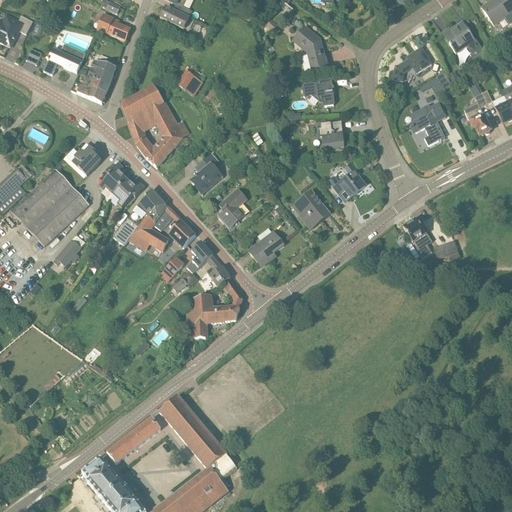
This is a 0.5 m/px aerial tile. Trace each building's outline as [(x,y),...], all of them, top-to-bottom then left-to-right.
[(164,0),(164,1),(176,7),(174,12),(186,17),(189,19),(192,13),(183,9),(187,0),(164,0)] [(495,1),(482,10),(486,15),(485,15),(486,18),(487,17),(492,24),(504,16),(507,20),(511,16),(511,1),(511,0),(501,0),(497,4),(495,1)] [(110,4),(107,11),(117,16),(120,9),(110,4)] [(166,8),(160,20),(183,31),(189,19),(186,17),(174,12),(166,8)] [(0,23),(0,44),(4,47),(5,45),(10,48),(18,32),(26,36),(32,24),(21,17),(18,23),(5,17),(2,24),(0,23)] [(104,17),(98,31),(126,43),(131,32),(118,26),(119,23),(104,17)] [(272,21),(266,28),(272,34),(278,27),(272,21)] [(449,32),(443,36),(457,55),(467,48),(472,56),(481,50),(474,40),(473,40),(468,33),(462,25),(450,33),(449,32)] [(304,29),(293,44),(305,54),(310,72),(326,68),(320,41),(304,29)] [(48,63),(44,73),(52,77),(57,66),(77,75),(86,56),(65,46),(61,54),(53,50),(47,63),(48,63)] [(397,69),(393,80),(403,81),(404,76),(413,71),(417,76),(432,66),(421,50),(414,54),(415,56),(397,69)] [(31,51),(26,62),(37,67),(42,56),(31,51)] [(94,62),(89,75),(100,79),(96,88),(108,92),(110,88),(116,70),(94,62)] [(185,73),(177,87),(185,92),(194,79),(190,76),(185,73)] [(444,74),(435,79),(444,92),(452,87),(444,74)] [(81,86),(77,95),(102,106),(108,92),(96,88),(100,79),(89,75),(88,78),(88,79),(85,87),(81,86)] [(280,81),(273,83),(274,90),(282,88),(280,81)] [(303,85),(302,87),(304,98),(305,99),(309,99),(310,97),(311,97),(315,97),(318,99),(318,103),(321,105),(323,105),(323,107),(325,108),(334,107),(332,95),(333,93),(332,88),(330,88),(329,82),(317,84),(316,85),(315,84),(303,85)] [(183,140),(190,135),(178,126),(166,105),(164,106),(154,88),(123,105),(121,106),(136,147),(147,161),(156,170),(163,162),(183,139),(183,140)] [(482,95),(488,107),(493,104),(492,104),(487,92),(482,95)] [(468,109),(464,112),(469,121),(468,122),(472,131),(475,130),(479,138),(485,135),(485,136),(486,136),(487,136),(488,136),(489,136),(489,135),(490,135),(490,134),(490,133),(491,132),(483,116),(481,110),(488,107),(482,95),(482,96),(481,95),(474,98),(477,104),(468,108),(468,109)] [(511,114),(504,98),(492,104),(493,104),(503,126),(511,121),(511,114)] [(413,123),(409,126),(414,135),(425,130),(428,138),(424,140),(428,148),(445,139),(437,124),(446,119),(439,104),(430,109),(429,107),(410,117),(413,123)] [(321,130),(319,131),(320,138),(322,138),(323,150),(344,148),(342,123),(321,125),(321,130)] [(257,135),(252,138),(258,147),(263,144),(257,135)] [(77,160),(74,163),(80,169),(88,177),(101,163),(95,157),(96,155),(89,149),(83,156),(79,153),(75,158),(77,160)] [(204,172),(190,183),(202,196),(223,178),(214,168),(219,163),(212,155),(199,166),(204,172)] [(259,161),(251,168),(254,173),(263,165),(259,161)] [(111,176),(99,189),(103,193),(106,190),(113,197),(126,181),(121,177),(126,172),(118,165),(109,175),(111,176)] [(335,178),(328,183),(338,196),(344,192),(350,200),(358,194),(358,193),(365,187),(354,173),(356,172),(351,166),(344,171),(348,177),(340,184),(335,178)] [(22,167),(0,187),(0,207),(13,195),(19,202),(26,195),(20,189),(32,178),(22,167)] [(56,171),(11,213),(44,249),(89,207),(56,171)] [(126,181),(113,197),(120,204),(118,206),(122,210),(134,198),(135,200),(145,190),(137,183),(133,187),(126,181)] [(222,214),(218,218),(218,219),(226,228),(229,231),(245,217),(239,209),(248,202),(238,191),(220,207),(224,212),(222,213),(222,214)] [(137,209),(113,241),(123,249),(132,236),(145,218),(149,211),(147,209),(157,197),(152,192),(146,199),(137,209)] [(311,193),(292,208),(311,231),(310,229),(318,222),(319,224),(330,216),(311,193)] [(149,211),(145,218),(153,225),(160,232),(175,217),(167,208),(160,200),(157,197),(147,209),(149,211)] [(145,218),(132,236),(163,254),(168,244),(148,232),(153,225),(145,218)] [(416,221),(403,230),(411,241),(423,259),(432,254),(428,247),(433,244),(427,235),(426,236),(426,235),(425,236),(416,222),(416,221)] [(180,223),(167,237),(183,252),(196,238),(180,223)] [(274,234),(248,253),(260,268),(268,262),(267,260),(284,248),(274,234)] [(56,261),(53,264),(57,267),(60,264),(66,269),(82,250),(72,241),(56,261)] [(455,242),(434,249),(438,262),(449,258),(450,263),(461,260),(459,254),(458,254),(455,242)] [(190,272),(186,276),(189,278),(193,275),(213,258),(201,244),(190,253),(196,260),(193,264),(194,265),(188,270),(190,272)] [(165,272),(164,272),(172,279),(185,266),(177,258),(169,267),(165,272)] [(218,264),(207,273),(210,277),(209,278),(217,290),(223,286),(230,281),(222,269),(218,264)] [(182,279),(172,288),(177,295),(188,285),(182,279)] [(230,281),(223,286),(232,300),(234,300),(243,299),(230,281)] [(82,298),(73,309),(77,312),(86,302),(82,298)] [(202,300),(185,301),(187,329),(193,329),(194,341),(208,340),(208,325),(238,323),(241,310),(213,312),(213,299),(202,300)] [(146,343),(136,352),(140,356),(150,347),(146,343)] [(94,366),(92,369),(102,376),(104,373),(94,366)] [(101,460),(82,474),(89,483),(88,484),(96,495),(110,511),(205,511),(229,494),(221,483),(237,470),(227,458),(178,399),(159,414),(160,416),(206,472),(155,511),(144,511),(139,506),(140,505),(107,467),(101,460)] [(152,419),(107,455),(117,467),(162,432),(154,421),(152,419)]
